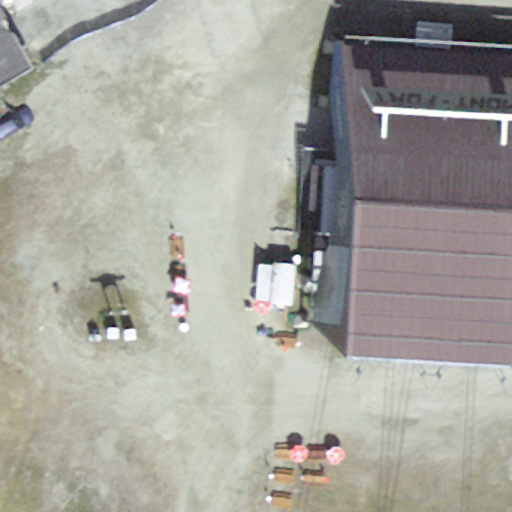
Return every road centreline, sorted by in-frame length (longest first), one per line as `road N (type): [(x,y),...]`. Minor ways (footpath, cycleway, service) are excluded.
road 1 (track): [(196,511),(226,395),(251,165),(293,17),(511,16)]
road 2 (track): [(511,398),(462,410),(375,411),(226,395)]
